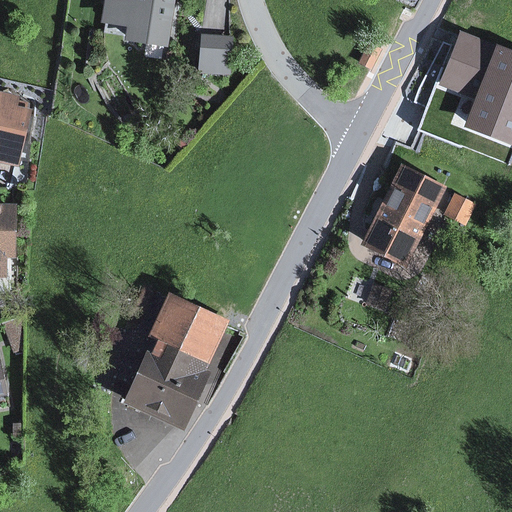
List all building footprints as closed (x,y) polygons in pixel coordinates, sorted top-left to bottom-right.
[(106,0),(103,20),(131,24),(129,39),(173,46),(180,0),(106,0)] [(511,46),(496,41),(463,27),(442,84),(476,96),(465,126),(511,143),(511,46)] [(236,34),(208,32),(204,66),(233,69),(236,34)] [(367,73),(346,80),(350,92),(370,85),(367,73)] [(0,157),(23,163),(35,106),(19,102),(21,93),(0,88),(0,157)] [(403,161),(364,242),(411,264),(450,183),(403,161)] [(479,203),(460,193),(450,211),(469,221),(479,203)] [(20,201),(0,200),(0,274),(8,275),(8,258),(19,258),(20,201)] [(398,289),(379,282),(371,301),(391,308),(398,289)] [(147,336),(155,339),(125,400),(155,414),(185,429),(214,368),(206,364),(229,318),(170,290),(147,336)] [(0,395),(14,393),(5,347),(0,348),(0,395)]
